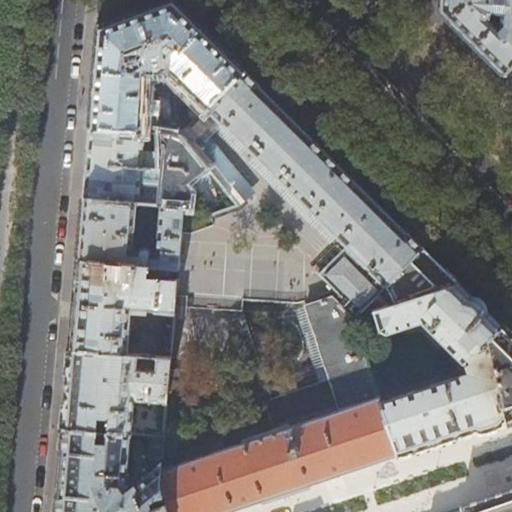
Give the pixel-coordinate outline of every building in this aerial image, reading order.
[(134,0),(139,13),(117,20),(99,27),(97,50),(92,101),(90,127),(162,134),(162,133),(161,126),(146,124),(150,73),(154,75),(160,75),(164,73),(167,71),(197,100),(190,109),(189,115),(187,113),(179,121),(187,129),(192,124),(208,108),(244,70),(202,29),(193,19),(203,8),(194,0),(134,0)] [(511,0),(440,0),(440,11),(468,39),(504,74),(511,66),(511,0)] [(265,91),(244,70),(208,108),(228,128),(229,127),(348,245),(342,252),(325,269),(320,274),(337,290),(354,272),(376,293),(377,292),(423,247),(402,227),(401,228),(274,102),(264,92),(265,91)] [(247,194),(192,124),(187,129),(182,135),(211,172),(237,205),(240,204),(245,201),(247,194)] [(163,145),(162,134),(90,127),(89,136),(88,144),(87,162),(161,168),(163,152),(150,151),(151,143),(163,145)] [(180,134),(162,133),(162,134),(163,145),(163,149),(163,152),(161,168),(158,203),(161,203),(183,205),(189,206),(191,191),(184,183),(201,169),(206,176),(211,172),(182,135),(180,134)] [(161,168),(87,162),(85,179),(84,197),(136,201),(158,203),(161,168)] [(136,201),(84,197),(81,226),(78,259),(107,262),(115,262),(178,267),(178,266),(183,205),(161,203),(156,254),(152,253),(151,248),(149,246),(146,245),(142,245),(140,247),(138,249),(137,252),(131,251),(136,201)] [(325,269),(342,252),(337,247),(320,264),(325,269)] [(438,262),(423,247),(377,292),(391,305),(459,283),(438,262)] [(107,262),(78,259),(74,308),(70,349),(126,354),(130,307),(155,309),(155,311),(174,312),(176,295),(178,267),(115,262),(113,278),(105,277),(107,262)] [(476,300),(459,283),(391,305),(353,318),(359,336),(379,330),(386,334),(422,322),(464,364),(465,364),(468,373),(380,402),(397,454),(398,457),(454,438),(507,421),(488,340),(502,325),(476,300)] [(184,306),(184,296),(176,295),(174,312),(174,317),(183,318),(184,306)] [(511,335),(502,325),(488,340),(507,421),(511,418),(511,335)] [(164,338),(163,357),(170,357),(172,339),(164,338)] [(126,354),(70,349),(67,388),(64,427),(131,433),(134,399),(167,401),(170,357),(163,357),(157,356),(156,370),(136,368),(137,355),(126,354)] [(310,484),(397,454),(380,402),(375,386),(272,419),(162,455),(159,484),(168,511),(224,511),(261,500),(262,502),(286,494),(310,485),(310,484)] [(131,433),(64,427),(58,490),(56,511),(168,511),(159,484),(162,455),(163,436),(150,435),(147,457),(155,467),(129,488),(125,483),(127,482),(131,433)] [(511,511),(511,488),(482,499),(460,507),(461,509),(452,511),(511,511)]
